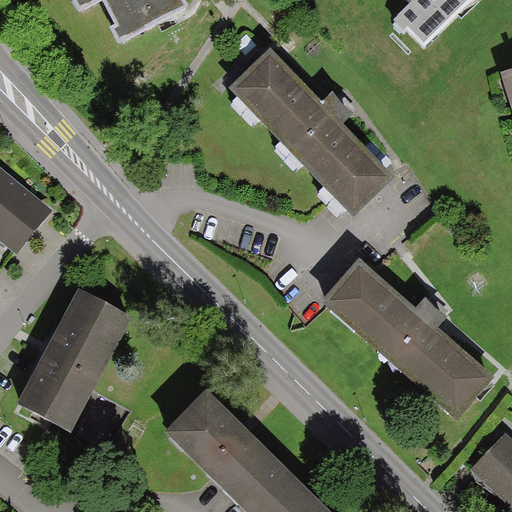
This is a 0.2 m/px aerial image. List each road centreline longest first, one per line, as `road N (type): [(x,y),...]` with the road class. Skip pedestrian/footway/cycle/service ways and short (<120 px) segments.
road 1 (secondary): [(114,199),(430,511)]
road 2 (residential): [(0,334),(114,199)]
road 3 (secondary): [(0,78),(114,199)]
